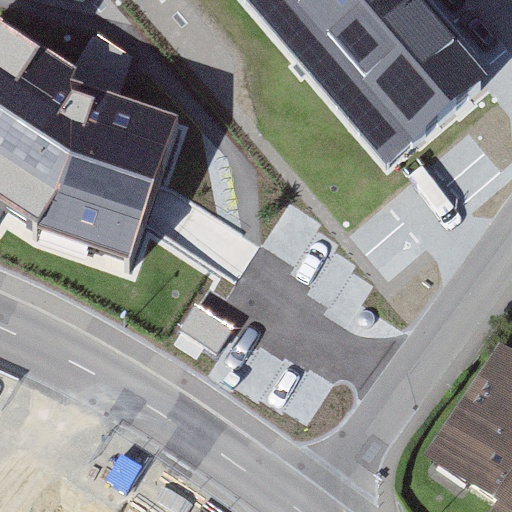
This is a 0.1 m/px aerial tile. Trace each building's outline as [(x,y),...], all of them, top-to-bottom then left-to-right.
[(244,0),(388,169),(484,88),(408,0),(244,0)] [(75,82),(0,32),(0,217),(39,243),(132,274),(178,134),(71,96),(75,82)] [(511,511),(511,365),(503,359),(424,470),(482,511),(511,511)] [(0,418),(0,511),(23,511),(75,444),(15,399),(0,418)] [(67,511),(171,511),(89,470),(67,511)]
